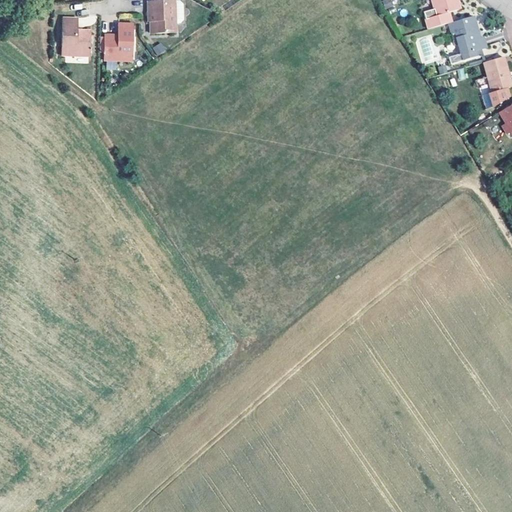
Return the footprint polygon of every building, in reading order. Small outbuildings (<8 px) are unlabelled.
[(390,0),(385,0),(382,2),(385,10),(393,6),(390,0)] [(423,11),(427,28),(449,22),(447,12),(456,10),(453,0),(431,0),(434,8),(423,11)] [(152,4),(152,19),(155,19),(155,23),(155,34),(180,33),(180,26),(179,3),(152,4)] [(179,3),(180,26),(185,25),(189,23),(189,6),(184,3),(179,3)] [(459,43),(462,53),(450,57),(452,63),(482,54),(480,48),(486,46),(483,37),(478,38),(476,33),(478,33),(473,17),(450,23),(452,33),(456,32),(459,43)] [(81,34),(81,23),(65,22),(64,60),(93,62),(94,38),(81,38),(81,34)] [(123,43),(108,42),(108,54),(108,58),(108,65),(136,66),(137,30),(124,28),(123,39),(123,43)] [(161,42),(153,47),(157,55),(166,51),(161,42)] [(506,88),(510,87),(507,77),(509,77),(504,57),(484,62),(492,92),(506,88)] [(446,71),(445,65),(437,67),(439,73),(446,71)] [(460,81),(466,78),(463,68),(456,70),(460,81)] [(485,87),(480,89),(485,109),(491,107),(485,87)] [(509,97),(506,88),(492,92),(492,93),(489,94),(492,107),(509,97)] [(511,104),(500,112),(511,132),(511,104)] [(511,139),(511,132),(500,112),(497,114),(504,125),(500,127),(506,136),(509,134),(511,139)]
